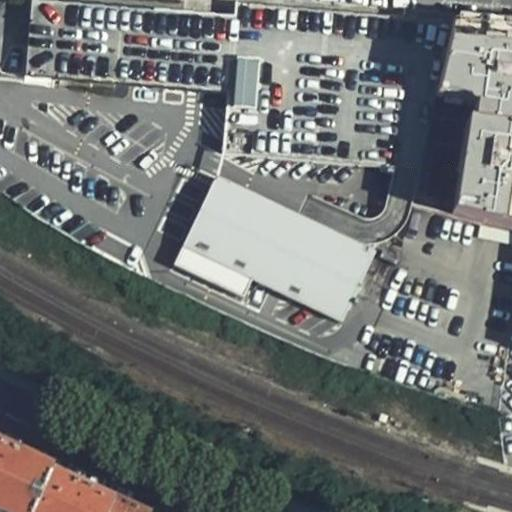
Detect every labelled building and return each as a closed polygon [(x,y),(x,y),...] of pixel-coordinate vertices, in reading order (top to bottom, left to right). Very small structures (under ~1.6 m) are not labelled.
[(33,3),(31,4),(28,38),(25,77),(229,97),(224,156),(418,173),(453,25),(235,8),(235,18),(33,3)] [(418,173),(411,205),(511,231),(511,30),(453,25),(418,173)] [(375,257),(216,179),(182,247),(173,264),(240,298),(249,281),(341,328),(375,257)] [(0,511),(28,511),(47,473),(11,456),(0,450),(0,511)] [(108,511),(112,504),(81,489),(47,473),(28,511),(108,511)]
